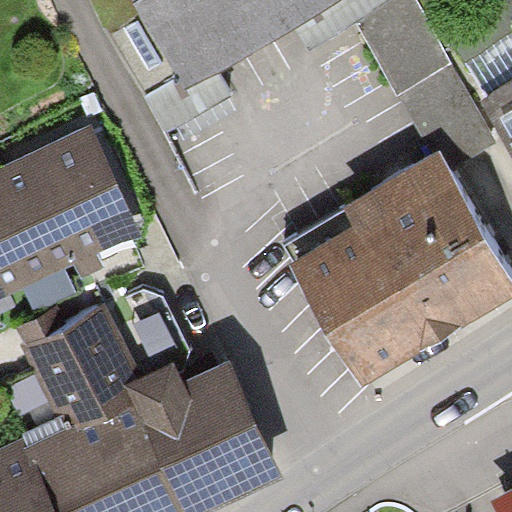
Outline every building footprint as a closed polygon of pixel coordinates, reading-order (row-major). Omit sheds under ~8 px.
[(449,65),(410,0),(144,0),(186,71),(153,90),(174,124),(243,84),(222,48),(287,10),(308,45),(367,11),(411,87),(449,65)] [(511,82),(495,94),(511,120),(511,82)] [(0,290),(145,218),(94,116),(0,162),(0,290)] [(511,274),(511,264),(447,152),(294,241),(364,360),(511,274)] [(0,511),(143,511),(266,454),(220,356),(182,373),(140,285),(24,340),(59,414),(0,441),(0,511)] [(511,511),(511,487),(487,501),(493,511),(511,511)]
